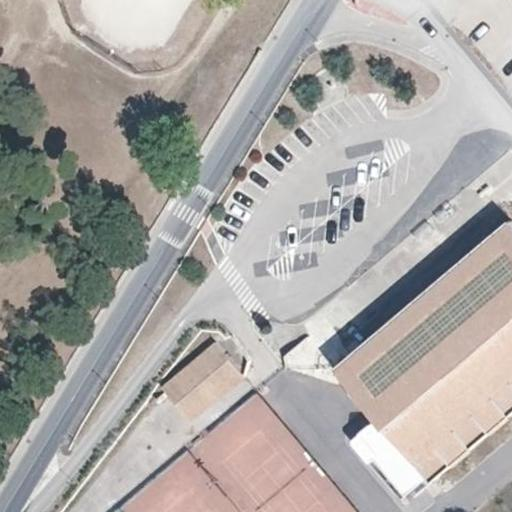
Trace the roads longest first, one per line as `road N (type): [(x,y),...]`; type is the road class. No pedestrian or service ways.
road 1 (tertiary): [(313,4),(6,511)]
road 2 (residential): [(511,130),(430,30)]
road 3 (residential): [(313,4),(380,26),(430,30)]
